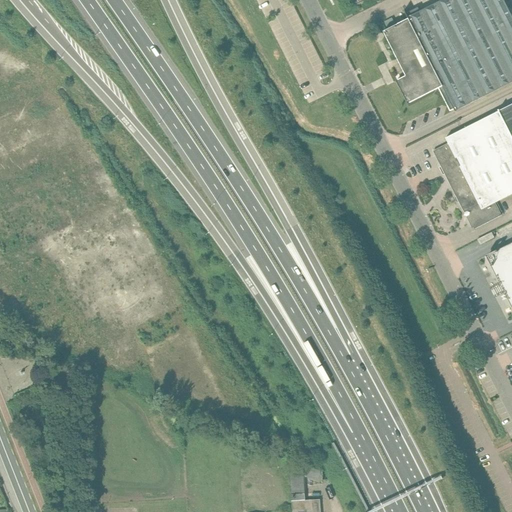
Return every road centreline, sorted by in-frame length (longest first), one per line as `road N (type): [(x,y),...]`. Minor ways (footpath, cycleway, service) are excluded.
road 1 (trunk): [(26,0),(210,217),(373,457)]
road 2 (trunk): [(86,0),(223,196),(373,457)]
road 3 (unclassified): [(511,403),(308,0)]
road 4 (trunk): [(346,359),(115,0)]
road 5 (trunk): [(346,359),(307,261),(164,0)]
road 6 (trunk): [(423,511),(346,359)]
